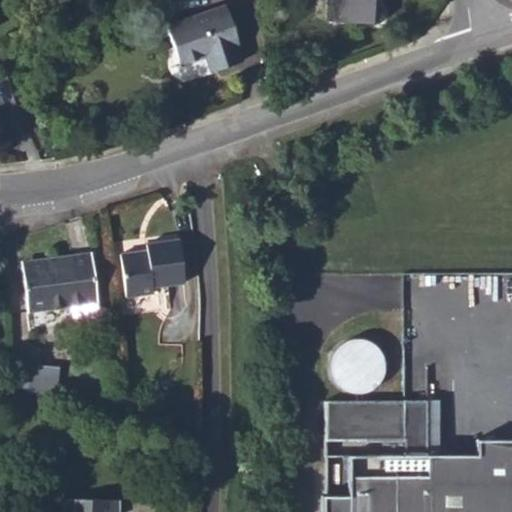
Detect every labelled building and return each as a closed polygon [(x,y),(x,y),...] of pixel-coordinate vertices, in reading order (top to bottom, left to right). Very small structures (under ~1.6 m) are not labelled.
[(327,0),(326,19),(378,21),(379,14),(373,14),(373,0),(327,0)] [(205,55),(210,70),(242,60),(236,45),(238,43),(224,4),(165,24),(174,50),(166,52),(164,68),(205,55)] [(164,72),(166,76),(168,79),(172,81),(178,81),(184,79),(190,77),(210,70),(205,55),(164,68),(164,72)] [(138,252),(120,254),(126,295),(153,292),(153,286),(183,281),(178,239),(146,243),(147,251),(138,252)] [(137,244),(138,252),(147,251),(146,243),(137,244)] [(21,260),(28,311),(96,301),(89,251),(21,260)] [(386,363),(384,354),(378,347),(371,341),(363,338),(353,337),(344,340),(337,345),(331,352),(328,362),(328,372),(332,381),(338,389),(347,394),(357,395),(367,394),(375,389),(382,381),(385,372),(386,363)] [(29,388),(58,399),(61,368),(34,362),(29,388)] [(421,399),(323,400),(323,440),(404,440),(404,454),(421,453),(421,399)] [(403,511),(404,454),(326,456),(325,511),(511,511),(511,439),(475,439),(475,454),(475,511),(403,511)] [(421,453),(404,454),(403,511),(475,511),(475,454),(421,453)] [(65,511),(116,511),(117,497),(66,496),(65,511)]
